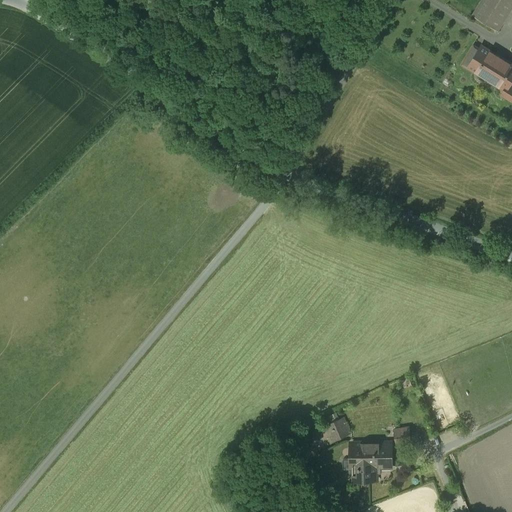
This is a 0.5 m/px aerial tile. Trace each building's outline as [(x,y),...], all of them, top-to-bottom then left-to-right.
[(511,0),(482,0),(473,15),(498,30),(511,6),(511,0)] [(477,53),(480,48),(474,44),(461,65),(488,81),(487,82),(503,91),(501,94),(511,101),(511,100),(511,87),(509,86),(507,90),(491,80),(490,81),(468,67),(472,60),(469,58),(474,51),(477,53)] [(504,60),(481,46),(480,48),(477,53),(474,51),(469,58),(472,60),(468,67),(490,81),(491,80),(507,90),(509,86),(511,81),(511,63),(504,59),(504,60)] [(438,430),(449,425),(441,409),(431,414),(438,430)] [(344,417),(325,426),(332,442),(351,433),(344,417)] [(410,427),(394,430),(396,446),(400,445),(400,446),(400,445),(412,443),(410,427)] [(391,443),(352,443),(352,467),(357,467),(358,472),(359,472),(359,479),(377,479),(376,467),(391,467),(391,443)] [(330,495),(324,487),(319,491),(325,498),(330,495)]
